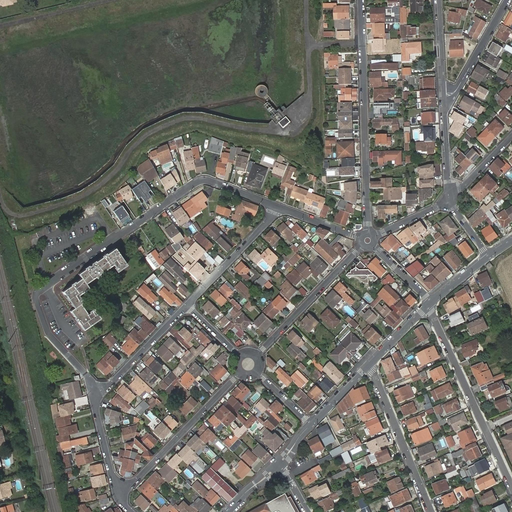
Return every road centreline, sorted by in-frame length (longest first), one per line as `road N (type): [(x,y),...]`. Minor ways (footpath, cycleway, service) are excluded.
road 1 (residential): [(278,208),(196,181),(40,288),(35,295),(47,332),(87,375),(93,395)]
road 2 (residential): [(370,229),(361,0)]
road 3 (residential): [(511,488),(429,300)]
road 4 (residential): [(238,371),(121,495)]
road 5 (residential): [(430,511),(369,364)]
road 6 (residential): [(362,245),(255,354)]
road 7 (residential): [(278,208),(186,304)]
road 8 (residential): [(186,304),(93,395)]
